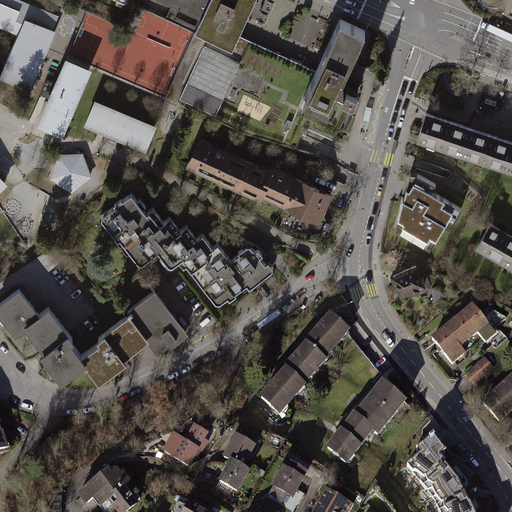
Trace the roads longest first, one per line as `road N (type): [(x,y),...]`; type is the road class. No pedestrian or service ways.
road 1 (tertiary): [(361,265),(376,316),(511,489)]
road 2 (residential): [(232,336),(236,353),(219,377),(75,477),(67,511)]
road 3 (tertiary): [(422,20),(381,158),(361,265)]
road 4 (residential): [(232,336),(96,402),(52,403),(5,388)]
road 5 (residential): [(361,265),(322,271),(232,336)]
